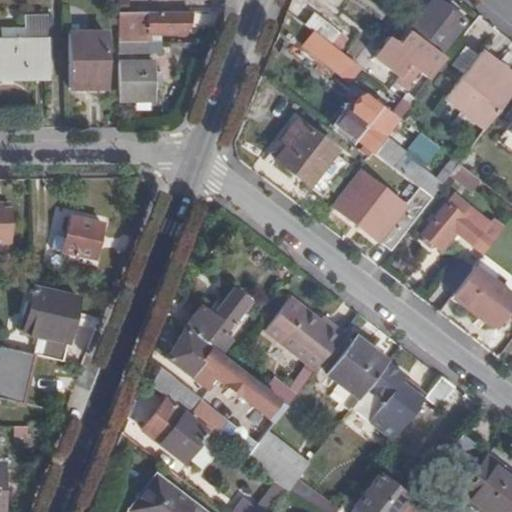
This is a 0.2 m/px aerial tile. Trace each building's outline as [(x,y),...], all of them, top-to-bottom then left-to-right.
[(435,0),(432,0),(409,30),(441,53),(464,22),(454,14),(445,8),(435,0)] [(458,9),(449,2),(445,8),(454,14),(458,9)] [(133,12),(118,13),(118,34),(133,33),(133,12)] [(183,32),(191,12),(149,12),(149,33),(183,32)] [(315,12),(305,25),(307,27),(327,42),(337,30),(315,12)] [(2,40),(46,39),(47,16),(25,16),(25,29),(3,30),(2,40)] [(327,42),(307,27),(298,39),(318,55),(327,42)] [(399,45),(389,38),(374,58),(400,77),(410,63),(429,79),(446,57),(441,53),(409,30),(399,45)] [(67,33),(68,90),(106,89),(106,33),(67,33)] [(0,79),(47,78),(46,39),(2,40),(0,40),(0,79)] [(478,54),(465,44),(450,63),(463,73),(478,54)] [(511,90),(511,75),(479,52),(478,54),(463,73),(442,101),(482,130),(511,90)] [(118,64),(119,101),(155,100),(155,64),(118,64)] [(410,105),(415,99),(405,92),(401,99),(410,105)] [(397,171),(432,197),(442,185),(402,156),(405,152),(385,137),(396,122),(364,98),(354,110),(349,107),(337,124),(373,151),(397,171)] [(335,151),(296,120),(272,150),(279,156),(277,160),(307,186),(335,151)] [(511,133),(510,132),(501,144),(511,152),(511,133)] [(363,164),(388,183),(397,171),(373,151),(367,159),(363,164)] [(480,161),(467,151),(458,163),(471,173),(480,161)] [(471,173),(458,163),(449,175),(470,191),(479,179),(471,173)] [(384,233),(397,244),(432,197),(397,171),(388,183),(386,186),(407,202),(384,233)] [(0,243),(13,243),(11,204),(0,203),(0,243)] [(471,242),(485,225),(487,223),(469,209),(462,217),(446,205),(422,234),(440,250),(457,231),(471,242)] [(100,225),(71,220),(67,237),(59,237),(58,248),(64,248),(65,250),(94,257),(100,225)] [(485,251),(498,234),(485,225),(471,242),(485,251)] [(452,293),(464,303),(495,327),(501,322),(503,325),(511,315),(507,312),(511,304),(511,298),(472,267),(452,293)] [(32,353),(61,360),(77,299),(36,288),(25,332),(37,335),(32,353)] [(185,328),(220,355),(230,340),(221,334),(248,301),(234,289),(212,316),(200,307),(185,328)] [(452,293),(449,297),(460,308),(464,303),(452,293)] [(314,370),(343,333),(329,322),(326,326),(318,321),(289,298),(263,331),(314,370)] [(326,326),(329,322),(322,317),(318,321),(326,326)] [(263,388),(227,360),(220,355),(185,328),(184,330),(166,358),(200,384),(203,380),(213,387),(217,381),(266,419),(279,401),(263,388)] [(364,390),(385,362),(386,361),(355,338),(326,375),(357,400),(364,390)] [(32,353),(4,347),(0,365),(0,394),(19,399),(32,353)] [(425,397),(425,396),(402,378),(404,376),(385,362),(364,390),(382,404),(370,420),(393,438),(425,397)] [(161,371),(150,385),(246,458),(256,445),(161,371)] [(438,406),(454,386),(442,376),(425,396),(438,406)] [(270,379),(263,388),(279,401),(286,407),(293,398),(270,379)] [(206,433),(165,400),(141,430),(182,462),(206,433)] [(29,425),(14,425),(14,435),(29,435),(29,425)] [(256,445),(246,458),(274,481),(286,491),(306,465),(265,433),(256,445)] [(476,446),(461,434),(444,456),(459,468),(476,446)] [(486,457),(482,464),(495,474),(499,468),(486,457)] [(495,474),(482,464),(459,494),(481,511),(511,511),(511,477),(499,468),(495,474)] [(365,491),(366,492),(355,506),(362,511),(397,511),(408,498),(406,497),(407,493),(398,486),(394,486),(378,474),(365,491)] [(200,511),(157,478),(130,511),(131,511),(200,511)] [(274,481),(255,505),(263,511),(270,511),(280,500),(286,491),(274,481)] [(280,500),(295,511),(314,511),(286,491),(280,500)] [(416,493),(400,511),(429,511),(433,507),(416,493)] [(251,502),(243,511),(263,511),(255,505),(251,502)]
